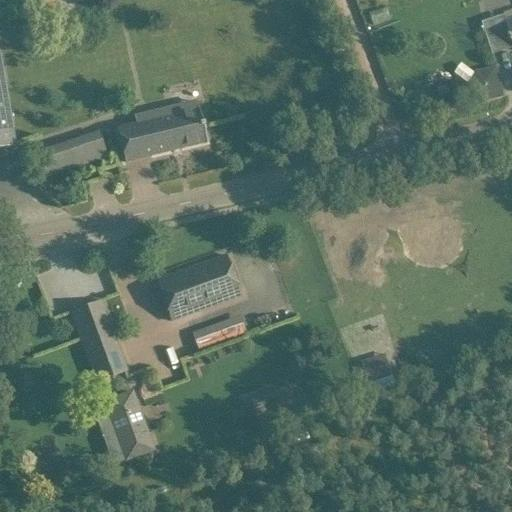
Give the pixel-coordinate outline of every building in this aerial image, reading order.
[(0,149),(14,147),(0,64),(0,149)] [(475,72),(469,83),(474,105),(504,97),(496,67),(475,72)] [(116,129),(124,163),(206,143),(198,110),(175,115),(173,107),(133,117),(135,125),(116,129)] [(45,177),(106,159),(98,132),(37,150),(45,177)] [(156,282),(170,322),(240,297),(226,257),(156,282)] [(71,312),(90,364),(97,383),(126,373),(100,302),(71,312)] [(243,327),(195,344),(198,354),(246,336),(243,327)] [(383,357),(362,364),(368,384),(389,377),(383,357)] [(97,383),(90,364),(85,366),(91,385),(97,383)] [(132,392),(90,407),(98,428),(110,423),(116,438),(125,462),(154,452),(132,392)]
